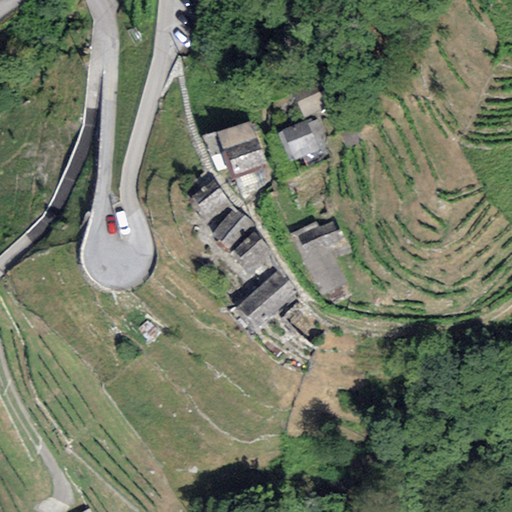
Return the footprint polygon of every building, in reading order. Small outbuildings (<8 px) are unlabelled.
[(317,85),(292,98),(304,120),(328,106),(317,85)] [(309,119),(277,131),(290,163),(325,149),(319,135),(322,134),(316,120),(311,122),(309,119)] [(250,121),(217,133),(202,136),(217,171),(229,167),(233,177),(266,165),(250,121)] [(213,180),(187,200),(204,222),(230,202),(213,180)] [(254,224),(233,208),(211,235),(231,252),(254,224)] [(316,222),(291,234),(320,296),(347,284),(335,259),(353,251),(343,229),(337,232),(332,222),(319,228),(316,222)] [(272,253),(253,233),(230,255),(248,275),(272,253)] [(252,334),(297,297),(277,273),(232,310),(252,334)] [(137,304),(118,321),(146,352),(165,335),(137,304)] [(312,329),(305,339),(316,348),(324,339),(312,329)]
